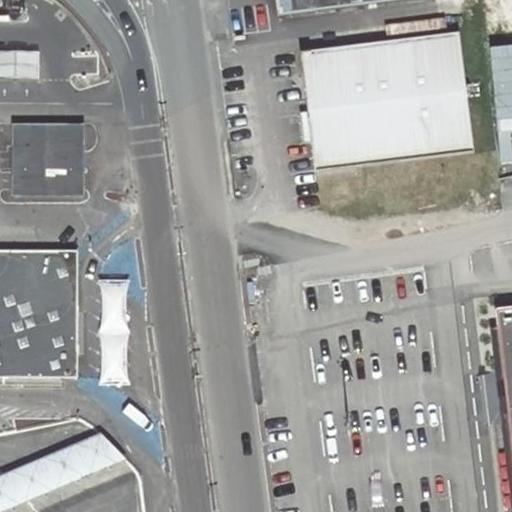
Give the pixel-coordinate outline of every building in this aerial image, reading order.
[(16,0),(0,0),(0,16),(17,17),(17,4),(16,0)] [(280,0),(283,16),(295,15),(292,0),(280,0)] [(292,0),(295,15),(426,0),(292,0)] [(307,55),(321,173),(476,153),(463,36),(307,55)] [(0,53),(0,80),(39,82),(40,54),(0,53)] [(85,196),(87,128),(20,127),(17,194),(85,196)] [(78,254),(0,253),(0,378),(74,379),(78,254)] [(511,309),(496,311),(511,445),(511,309)] [(0,511),(7,511),(76,484),(128,463),(105,434),(50,457),(0,477),(0,511)]
